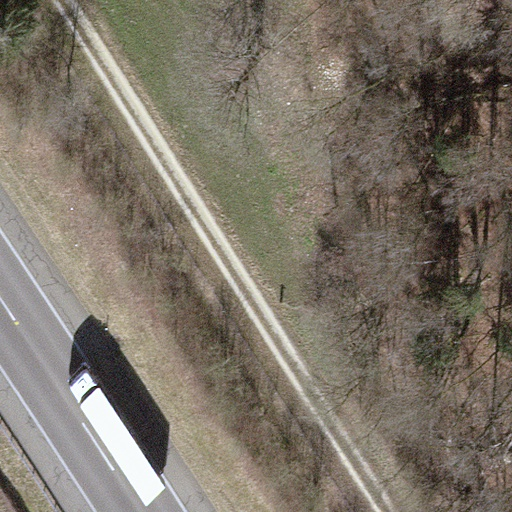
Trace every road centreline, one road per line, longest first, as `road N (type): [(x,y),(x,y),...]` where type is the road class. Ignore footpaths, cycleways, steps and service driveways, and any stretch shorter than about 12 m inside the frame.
road 1 (track): [(388,511),(63,0)]
road 2 (trunk): [(0,293),(144,511)]
